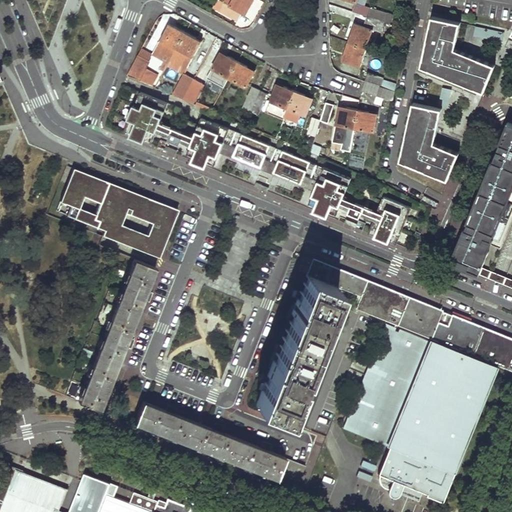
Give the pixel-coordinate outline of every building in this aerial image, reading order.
[(253,0),(221,0),(221,1),(220,0),(218,0),(214,8),(237,20),(241,13),(246,15),(253,0)] [(367,16),(384,21),(387,11),(370,6),(367,16)] [(384,21),(367,16),(364,26),(354,24),(349,41),(367,47),(372,29),(380,32),(384,21)] [(420,66),(483,92),(494,65),(454,49),(459,22),(431,17),(420,66)] [(185,32),(174,26),(172,30),(167,28),(155,49),(171,58),(185,32)] [(489,36),(501,39),(503,32),(491,29),(489,36)] [(171,59),(187,67),(201,41),(185,32),(171,58),(171,59)] [(367,47),(349,41),(343,60),(361,66),(367,47)] [(152,54),(168,63),(171,59),(171,58),(155,49),(152,54)] [(229,78),(238,62),(221,53),(212,68),(229,78)] [(187,67),(171,59),(168,63),(167,65),(183,74),(187,67)] [(142,64),(135,61),(127,75),(134,78),(142,64)] [(238,62),(229,78),(246,87),(255,71),(238,62)] [(190,87),(199,69),(190,64),(179,84),(188,88),(190,87)] [(199,69),(190,87),(199,92),(208,74),(199,69)] [(365,82),(381,87),(384,78),(368,72),(365,82)] [(365,82),(362,90),(393,101),(394,92),(381,87),(365,82)] [(285,117),(295,91),(276,84),(265,112),(283,119),(285,117)] [(250,111),(260,89),(252,86),(243,108),(250,111)] [(440,95),(448,97),(450,88),(442,86),(440,95)] [(260,89),(250,111),(259,114),(268,92),(260,89)] [(295,91),(285,117),(297,122),(301,113),(306,115),(312,98),(295,91)] [(367,235),(394,246),(409,209),(382,198),(376,211),(343,198),(351,178),(202,118),(194,137),(160,123),(168,103),(140,92),(135,105),(134,105),(128,119),(129,120),(124,133),(151,144),(158,128),(171,133),(169,140),(180,144),(182,138),(192,142),(186,158),(192,160),(191,164),(205,170),(206,166),(213,169),(222,146),(236,151),(233,159),(260,170),(263,163),(276,168),(273,175),(301,186),(304,179),(317,184),(308,207),(315,210),(313,214),(327,219),(328,215),(335,218),(341,203),(351,206),(349,213),(360,217),(362,211),(374,216),(367,235)] [(321,119),(321,120),(329,123),(334,104),(326,102),(321,119)] [(400,160),(447,179),(458,152),(435,142),(440,109),(413,103),(400,160)] [(355,127),(358,110),(339,107),(333,142),(342,144),(341,150),(350,151),(355,127)] [(355,127),(374,131),(377,113),(358,110),(355,127)] [(321,120),(321,119),(312,117),(307,134),(316,137),(321,120)] [(451,260),(479,272),(491,243),(489,243),(511,187),(511,121),(508,120),(451,260)] [(102,235),(159,257),(177,210),(73,169),(60,203),(70,206),(66,216),(86,223),(86,222),(104,230),(102,235)] [(100,409),(155,268),(133,259),(78,400),(100,409)] [(254,403),(285,415),(336,287),(346,290),(352,275),(311,259),(254,403)] [(356,306),(511,369),(511,340),(366,281),(352,275),(346,290),(360,296),(356,306)] [(431,341),(378,473),(380,474),(380,477),(380,479),(381,481),(382,483),(383,484),(385,486),(386,487),(388,488),(389,489),(389,490),(388,491),(388,492),(389,493),(389,494),(390,495),(390,496),(391,496),(392,497),(393,497),(394,497),(395,496),(396,496),(397,496),(398,495),(399,494),(399,493),(419,501),(422,491),(426,493),(426,494),(441,501),(454,470),(451,469),(493,366),(431,341)] [(75,395),(77,385),(70,384),(68,394),(75,395)] [(251,468),(276,479),(279,472),(299,481),(305,466),(144,401),(136,422),(251,468)] [(361,466),(372,471),(375,464),(363,460),(361,466)] [(0,499),(4,501),(0,511),(53,511),(55,509),(60,511),(68,489),(17,469),(3,464),(0,472),(2,473),(0,477),(0,499)] [(189,511),(192,507),(169,498),(167,502),(159,499),(159,501),(135,491),(136,489),(86,470),(83,478),(77,493),(78,493),(70,511),(91,511),(95,502),(122,511),(126,511),(127,511),(129,511),(189,511)] [(358,470),(357,475),(369,479),(371,474),(358,470)]
